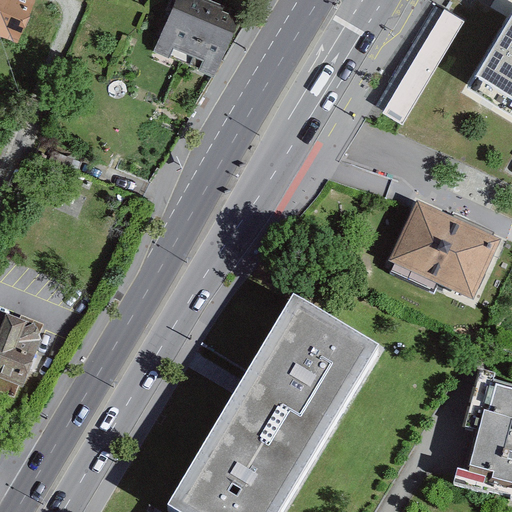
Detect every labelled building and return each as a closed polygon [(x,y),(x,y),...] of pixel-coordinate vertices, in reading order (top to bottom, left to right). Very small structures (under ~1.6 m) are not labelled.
[(39,0),(0,0),(0,23),(26,33),(39,0)] [(245,26),(189,0),(185,0),(162,49),(221,77),(245,26)] [(466,21),(447,10),(413,66),(386,111),(405,123),(466,21)] [(511,11),(468,84),(511,110),(511,11)] [(500,239),(419,203),(395,258),(475,294),(500,239)] [(285,511),(381,355),(293,303),(248,377),(166,511),(285,511)] [(43,329),(0,313),(0,392),(19,400),(23,387),(31,390),(48,346),(43,329)] [(511,385),(488,379),(463,476),(511,488),(511,385)]
